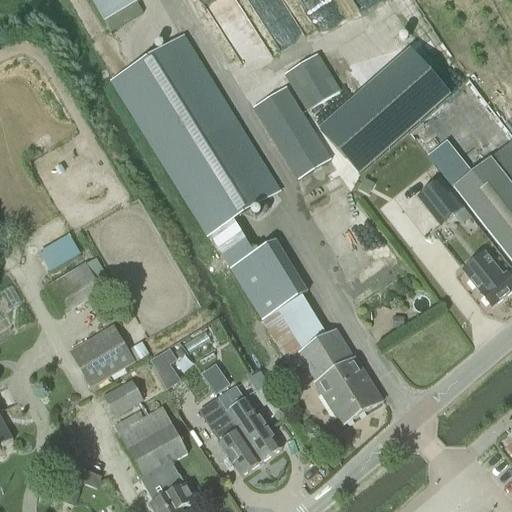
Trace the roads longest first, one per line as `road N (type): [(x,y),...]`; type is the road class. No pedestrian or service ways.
road 1 (tertiary): [(408,424),(511,337)]
road 2 (tertiary): [(308,511),(408,424)]
